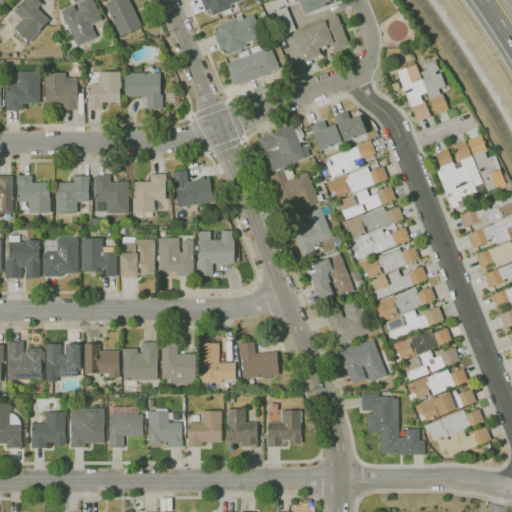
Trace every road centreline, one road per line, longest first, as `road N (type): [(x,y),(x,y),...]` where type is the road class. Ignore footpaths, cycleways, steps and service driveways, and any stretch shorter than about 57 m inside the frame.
road 1 (residential): [(167,0),(330,408),(341,455),(340,511)]
road 2 (residential): [(511,489),(454,478),(0,480)]
road 3 (residential): [(511,418),(397,129),(350,75)]
road 4 (residential): [(350,75),(201,134),(0,143)]
road 5 (residential): [(284,295),(221,310),(0,310)]
